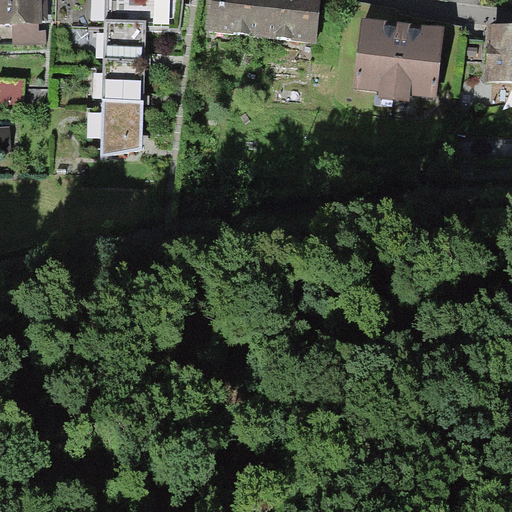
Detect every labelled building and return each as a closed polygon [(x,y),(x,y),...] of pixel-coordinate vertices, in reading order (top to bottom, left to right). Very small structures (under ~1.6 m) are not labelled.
[(0,0),(0,24),(44,22),(43,0),(0,0)] [(180,28),(183,0),(57,0),(57,26),(104,27),(103,157),(142,149),(142,141),(144,102),(145,62),(146,27),(180,28)] [(213,0),(210,31),(315,41),(319,0),(213,0)] [(355,92),(435,100),(443,29),(405,25),(363,20),(355,92)] [(483,81),(511,83),(511,27),(489,25),(483,81)] [(1,80),(0,97),(26,98),(27,81),(1,80)] [(0,154),(13,154),(13,126),(0,126),(0,154)]
